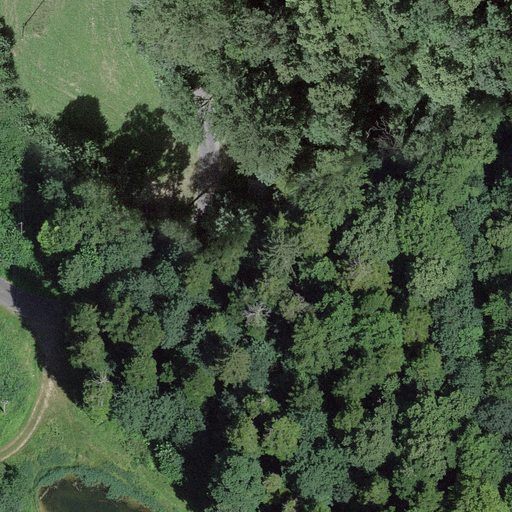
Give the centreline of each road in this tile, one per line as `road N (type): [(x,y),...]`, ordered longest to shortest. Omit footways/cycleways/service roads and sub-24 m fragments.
road 1 (unclassified): [(0,297),(57,331),(104,328),(159,301),(192,260),(211,203),(206,45),(230,0)]
road 2 (track): [(467,0),(484,48),(488,165),(462,346),(480,388),(511,424)]
road 3 (track): [(204,129),(294,145),(384,215)]
road 4 (track): [(0,445),(42,398),(57,331)]
